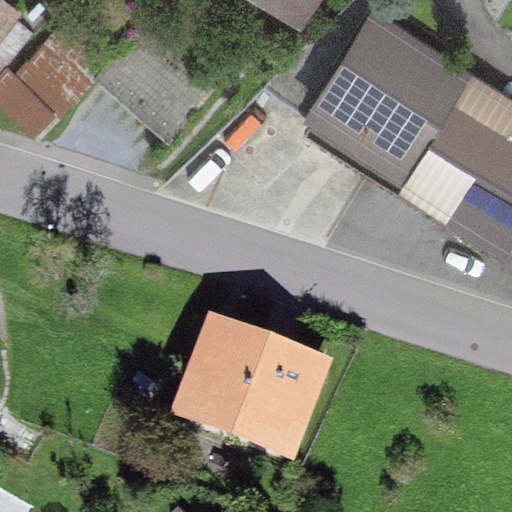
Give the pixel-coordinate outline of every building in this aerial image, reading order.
[(0,2),(0,62),(30,27),(0,2)] [(470,78),(376,16),(310,117),(404,178),(470,78)] [(140,25),(100,71),(171,134),(211,89),(140,25)] [(498,240),(504,232),(511,236),(511,105),(470,78),(404,178),(498,240)] [(185,410),(290,449),(318,373),(214,334),(185,410)]
